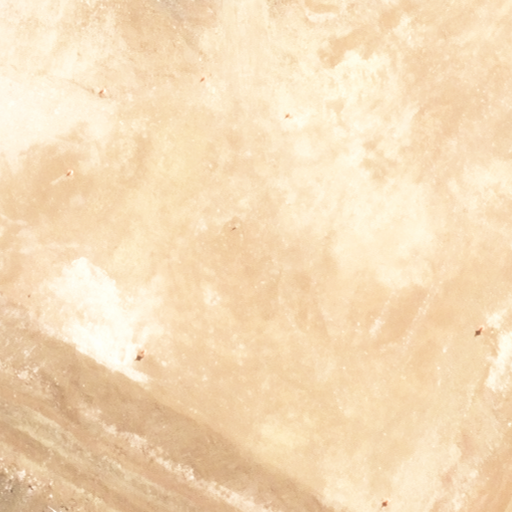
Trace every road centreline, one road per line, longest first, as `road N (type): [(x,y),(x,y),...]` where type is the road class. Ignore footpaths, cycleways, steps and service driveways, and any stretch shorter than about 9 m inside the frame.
road 1 (unknown): [(106,174),(511,470)]
road 2 (unknown): [(106,174),(356,287),(445,314),(511,307)]
